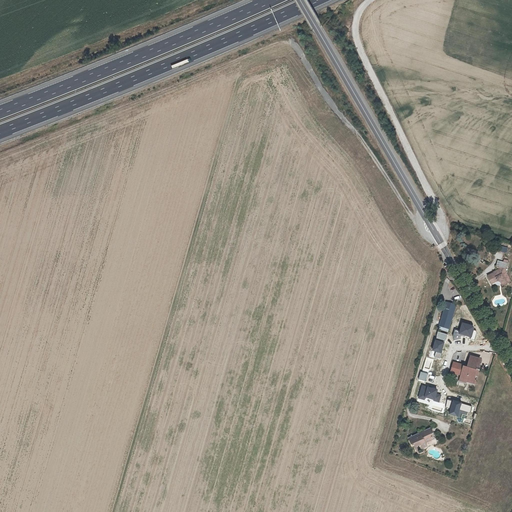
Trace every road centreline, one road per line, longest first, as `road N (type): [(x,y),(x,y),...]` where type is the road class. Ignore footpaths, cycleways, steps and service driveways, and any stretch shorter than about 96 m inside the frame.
road 1 (track): [(437,236),(419,228),(302,54),(286,42),(0,155)]
road 2 (motorway): [(0,132),(316,0)]
road 3 (motorway): [(272,0),(0,112)]
road 4 (tertiary): [(437,236),(301,0)]
road 5 (unclassified): [(437,236),(443,215),(357,39),(368,0)]
road 6 (track): [(0,85),(209,0)]
road 7 (tertiary): [(511,367),(437,236)]
